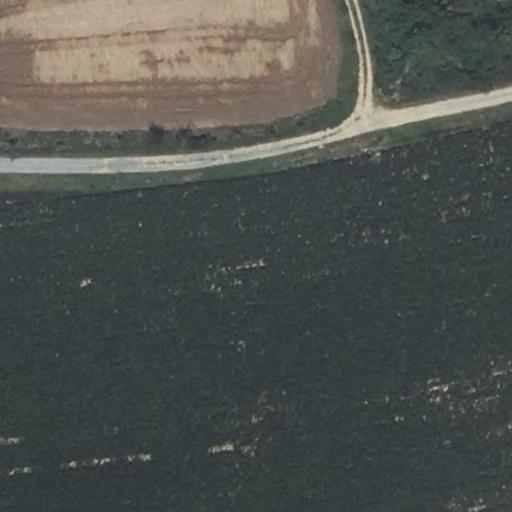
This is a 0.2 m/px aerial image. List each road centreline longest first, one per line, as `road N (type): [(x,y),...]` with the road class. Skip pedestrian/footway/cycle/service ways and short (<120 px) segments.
road 1 (track): [(0,165),(231,159),(511,93)]
road 2 (track): [(352,129),(365,73),(349,0)]
